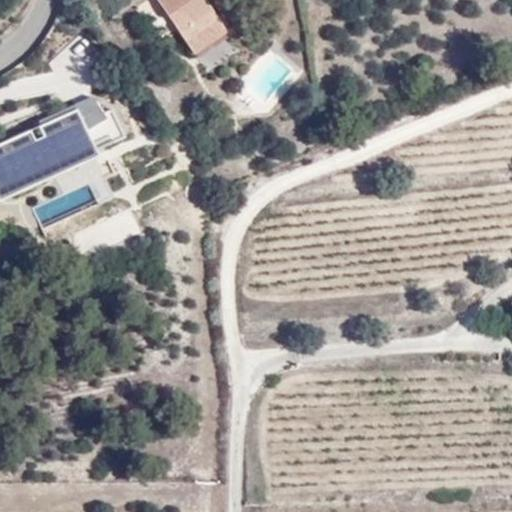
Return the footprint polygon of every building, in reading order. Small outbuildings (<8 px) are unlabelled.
[(147,0),(188,46),(219,22),(199,0),(147,0)] [(74,111),(90,146),(113,135),(106,120),(91,97),(72,106),(74,111)] [(74,111),(30,131),(34,141),(38,139),(49,164),(47,164),(49,168),(92,149),(90,146),(74,111)] [(0,151),(0,190),(49,168),(47,164),(49,164),(38,139),(34,141),(30,131),(0,144),(0,146),(2,151),(0,151)] [(133,211),(84,221),(89,246),(138,236),(133,211)]
